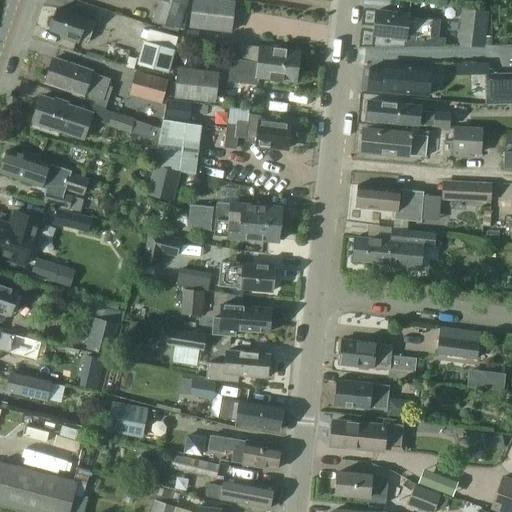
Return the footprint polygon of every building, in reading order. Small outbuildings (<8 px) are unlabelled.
[(160,0),(153,22),(179,28),(186,0),(160,0)] [(216,0),(193,0),(191,27),(230,32),(234,2),(216,0)] [(51,20),(49,25),(51,28),(51,30),(62,35),(61,37),(78,43),(80,38),(89,41),(95,22),(86,19),(86,18),(58,8),(55,19),(51,20)] [(484,47),(488,11),(462,8),(460,34),(458,45),(484,47)] [(377,11),(374,34),(391,37),(392,39),(405,40),(407,38),(424,40),(426,17),(409,15),(377,11)] [(143,41),(137,64),(169,72),(175,49),(143,41)] [(236,58),(236,60),(297,67),(299,51),(260,47),(260,48),(238,45),(236,58)] [(230,58),(227,81),(258,84),(259,79),(295,84),(297,67),(236,60),(236,58),(230,58)] [(54,59),(46,82),(84,95),(85,95),(97,99),(95,105),(97,105),(96,107),(105,110),(113,86),(108,85),(110,79),(104,77),(92,73),(93,72),(54,59)] [(400,93),(410,94),(430,96),(432,70),(413,69),(386,66),(385,69),(370,68),(368,91),(400,94),(400,93)] [(178,68),(175,98),(214,103),(218,73),(178,68)] [(137,72),(131,95),(163,104),(170,81),(137,72)] [(511,73),(486,74),(486,104),(511,104),(511,73)] [(34,122),(32,127),(58,136),(60,131),(84,139),(91,118),(92,114),(41,97),(33,122),(34,122)] [(169,100),(167,121),(190,124),(193,104),(169,100)] [(399,124),(419,126),(448,127),(450,114),(420,112),(421,106),(401,104),(370,100),(368,121),(399,124)] [(110,124),(110,126),(130,133),(157,141),(161,128),(135,120),(114,113),(110,124)] [(227,123),(224,147),(237,148),(238,137),(246,138),(246,142),(257,143),(256,145),(287,149),(290,125),(260,121),(260,115),(249,114),(248,122),(237,121),(236,124),(227,123)] [(201,125),(167,121),(163,120),(156,165),(182,171),(195,175),(201,125)] [(454,128),(452,157),(466,158),(467,153),(479,154),(481,129),(454,128)] [(364,130),(361,151),(425,157),(428,136),(364,130)] [(9,151),(1,174),(41,187),(49,165),(39,161),(41,156),(25,151),(23,155),(9,151)] [(175,202),(182,171),(156,165),(149,196),(175,202)] [(64,188),(85,196),(90,180),(70,173),(64,188)] [(446,180),(445,199),(495,202),(496,182),(446,180)] [(387,209),(396,211),(395,221),(423,223),(425,193),(399,191),(389,189),(359,186),(357,207),(387,210),(387,209)] [(48,190),(44,202),(78,212),(82,200),(48,190)] [(191,205),(191,213),(207,218),(285,226),(287,210),(282,209),(241,205),(241,206),(231,205),(231,207),(217,205),(217,207),(191,205)] [(60,210),(57,224),(89,233),(93,219),(60,210)] [(0,221),(0,255),(26,264),(35,237),(38,238),(44,220),(17,212),(12,226),(0,221)] [(214,235),(217,236),(228,237),(279,242),(279,239),(284,239),(285,226),(207,218),(191,213),(190,228),(215,230),(214,235)] [(353,245),(352,256),(354,257),(354,260),(372,262),(372,266),(389,268),(390,264),(400,265),(400,269),(420,271),(422,245),(435,247),(436,234),(392,229),(391,241),(357,238),(356,245),(353,245)] [(149,230),(140,263),(158,268),(162,253),(176,257),(181,239),(149,230)] [(77,271),(37,258),(32,274),(72,287),(77,271)] [(273,266),(244,263),(221,261),(219,288),(271,292),(272,288),(274,285),(275,280),(272,278),(273,266)] [(0,310),(3,312),(11,315),(19,292),(0,285),(1,285),(0,284),(0,310)] [(184,290),(182,314),(202,316),(204,292),(184,290)] [(226,308),(225,317),(214,317),(213,335),(239,337),(240,331),(268,333),(269,330),(271,328),(271,322),(269,320),(270,308),(241,306),(237,306),(236,309),(226,308)] [(121,324),(96,317),(88,347),(113,354),(121,324)] [(168,345),(204,350),(206,334),(170,328),(168,345)] [(0,349),(10,352),(14,336),(14,335),(0,332),(0,333),(0,349)] [(438,353),(479,359),(482,341),(440,335),(438,353)] [(10,352),(29,357),(31,357),(31,356),(34,340),(14,336),(10,352)] [(343,340),(341,364),(373,368),(373,367),(390,369),(415,371),(416,357),(399,355),(391,355),(391,352),(392,345),(376,343),(343,340)] [(228,350),(226,363),(208,362),(207,380),(239,382),(240,374),(266,376),(266,375),(272,376),(274,362),(268,361),(269,354),(241,350),(241,351),(228,350)] [(103,369),(105,359),(87,355),(84,365),(103,369)] [(467,385),(502,389),(504,373),(469,369),(467,385)] [(11,372),(6,390),(38,398),(37,401),(46,403),(47,400),(52,382),(11,372)] [(192,380),(189,395),(189,396),(212,400),(215,384),(192,379),(192,380)] [(339,380),(337,405),(369,409),(386,410),(389,385),(372,384),(339,380)] [(389,401),(388,417),(409,419),(410,403),(389,401)] [(107,431),(142,438),(148,409),(113,402),(107,431)] [(239,402),(236,423),(279,431),(283,409),(252,403),(252,404),(239,402)] [(335,421),(333,445),(384,450),(386,426),(397,427),(398,420),(386,419),(385,426),(335,421)] [(211,435),(209,449),(226,452),(226,450),(233,451),(231,461),(243,463),(243,464),(276,469),(280,446),(247,441),(235,439),(211,435)] [(172,454),(169,466),(192,471),(214,477),(217,465),(195,460),(172,454)] [(0,462),(0,502),(36,511),(68,511),(76,482),(0,462)] [(336,494),(353,496),(353,501),(385,504),(386,498),(387,482),(377,481),(378,477),(371,476),(371,475),(338,472),(336,494)] [(492,508),(503,511),(511,511),(511,476),(505,474),(492,508)] [(209,484),(207,496),(238,503),(238,502),(270,508),(274,487),(242,481),(242,480),(225,477),(223,486),(209,484)] [(416,485),(409,504),(427,511),(432,511),(440,495),(416,485)] [(155,500),(151,511),(174,511),(176,507),(155,500)]
